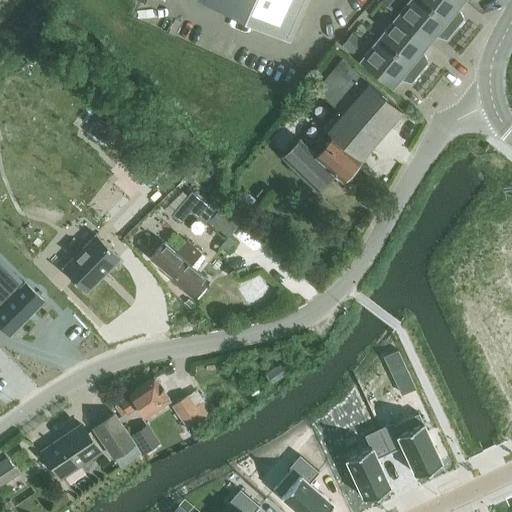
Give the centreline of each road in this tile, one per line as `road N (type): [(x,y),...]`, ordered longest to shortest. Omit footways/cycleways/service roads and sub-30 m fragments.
road 1 (unclassified): [(0,433),(46,394),(92,370),(255,334),(324,304),(359,263),(435,133),(493,104)]
road 2 (unknown): [(196,0),(245,33),(288,45),(314,0)]
